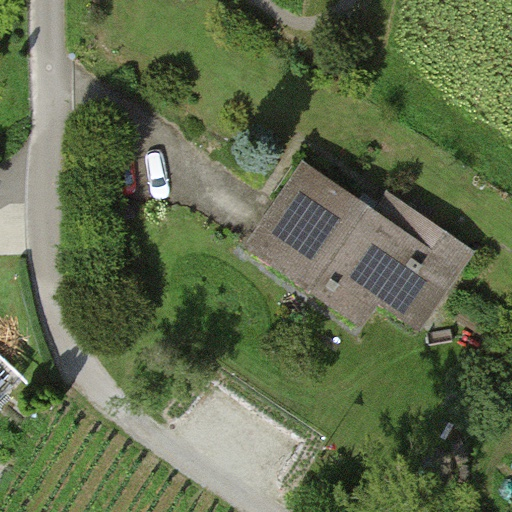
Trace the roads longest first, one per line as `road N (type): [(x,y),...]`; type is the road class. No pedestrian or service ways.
road 1 (track): [(255,511),(128,427),(81,370),(59,302),(53,175)]
road 2 (residential): [(50,0),(53,175)]
